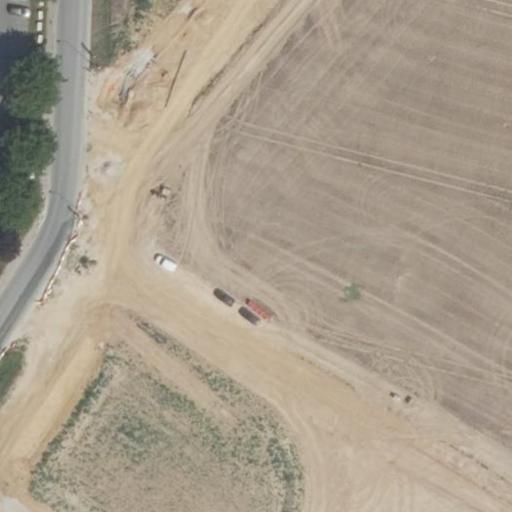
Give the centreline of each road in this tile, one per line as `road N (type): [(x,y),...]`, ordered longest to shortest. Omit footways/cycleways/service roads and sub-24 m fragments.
road 1 (unclassified): [(74,0),(62,181),(50,235),(0,316)]
road 2 (unknown): [(62,181),(223,0)]
